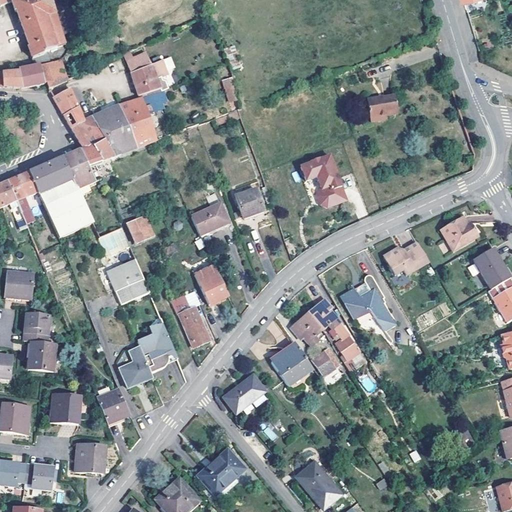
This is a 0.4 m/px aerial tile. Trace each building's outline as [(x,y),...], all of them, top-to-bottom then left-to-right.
[(0,0),(0,9),(11,5),(15,14),(17,14),(20,22),(28,49),(27,50),(31,60),(39,57),(43,56),(42,54),(64,46),(49,0),(17,0),(10,3),(9,0),(0,0)] [(152,67),(147,55),(133,60),(130,53),(123,56),(134,83),(140,98),(162,91),(162,93),(169,90),(167,84),(164,83),(162,80),(169,77),(163,63),(152,67)] [(43,67),(40,67),(46,85),(48,91),(68,82),(68,81),(59,56),(55,58),(57,62),(43,67)] [(41,61),(43,67),(57,62),(55,58),(55,56),(41,61)] [(40,67),(43,67),(41,61),(39,57),(31,60),(35,68),(40,67)] [(28,69),(34,87),(46,85),(40,67),(35,68),(28,69)] [(14,74),(14,89),(21,90),(34,87),(28,69),(17,73),(14,74)] [(4,89),(14,89),(14,74),(3,75),(4,89)] [(69,90),(54,99),(63,115),(65,118),(78,110),(69,90)] [(242,111),(238,98),(237,95),(233,96),(237,113),(238,113),(242,111)] [(120,108),(137,150),(158,143),(147,116),(157,112),(151,97),(133,103),(120,108)] [(369,123),(378,122),(378,118),(385,117),(394,115),(392,106),(395,106),(394,97),(376,100),(376,99),(365,101),(369,123)] [(104,114),(92,119),(115,158),(137,150),(120,108),(112,110),(104,114)] [(78,110),(65,118),(66,120),(72,130),(79,126),(84,124),(83,123),(78,110)] [(115,158),(92,119),(89,120),(83,123),(84,124),(79,126),(104,162),(115,158)] [(88,168),(104,162),(79,126),(72,130),(83,151),(81,151),(79,152),(88,168)] [(62,160),(79,191),(97,183),(88,168),(79,152),(71,156),(62,160)] [(50,165),(48,166),(30,174),(39,195),(59,240),(94,225),(79,191),(61,160),(50,165)] [(326,212),(346,205),(330,160),(300,170),(305,185),(316,181),(321,194),(319,194),(317,201),(320,209),(326,212)] [(39,195),(30,174),(17,179),(8,183),(17,202),(39,195)] [(0,186),(0,210),(11,206),(18,223),(22,222),(23,224),(26,224),(17,202),(8,183),(5,185),(0,186)] [(256,191),(236,198),(244,220),(264,213),(256,191)] [(193,219),(201,237),(229,225),(220,207),(193,219)] [(22,213),(27,226),(35,223),(30,210),(22,213)] [(147,218),(129,225),(138,246),(156,238),(147,218)] [(441,235),(452,255),(477,241),(472,231),(468,233),(467,231),(466,229),(462,222),(441,235)] [(104,255),(129,249),(123,229),(99,235),(104,255)] [(428,266),(417,246),(400,256),(397,252),(384,260),(395,279),(403,274),(406,279),(428,266)] [(511,280),(503,265),(497,254),(475,266),(491,295),(511,283),(511,280)] [(136,263),(107,275),(121,307),(150,295),(136,263)] [(215,268),(195,277),(209,307),(229,298),(215,268)] [(6,275),(3,300),(31,303),(34,278),(6,275)] [(385,334),(394,329),(390,321),(391,320),(384,307),(385,306),(383,302),(384,301),(373,282),(371,279),(369,279),(367,279),(366,280),(365,283),(366,286),(368,290),(366,289),(364,289),(362,289),(361,290),(359,290),(358,292),(357,294),(357,296),(355,292),(342,299),(347,308),(345,309),(358,320),(372,312),(385,334)] [(511,325),(511,283),(491,295),(489,296),(493,304),(495,302),(497,306),(495,307),(499,316),(502,315),(508,324),(506,329),(511,325)] [(366,286),(355,292),(357,296),(357,294),(358,292),(359,290),(361,290),(362,289),(364,289),(366,289),(368,290),(366,286)] [(170,301),(176,316),(179,315),(193,349),(209,343),(195,309),(189,311),(182,296),(170,301)] [(307,317),(321,334),(328,328),(342,342),(349,338),(340,325),(329,312),(332,310),(324,301),(307,317)] [(358,320),(345,309),(353,323),(358,320)] [(502,315),(499,316),(506,329),(508,324),(502,315)] [(321,334),(307,317),(290,332),(300,342),(303,340),(311,350),(319,343),(316,339),(321,334)] [(25,332),(24,345),(31,345),(47,347),(50,320),(26,318),(25,332)] [(137,344),(140,349),(144,360),(148,359),(153,371),(150,372),(151,375),(163,370),(165,369),(167,365),(168,364),(168,363),(168,362),(168,360),(176,358),(163,327),(151,334),(152,338),(137,344)] [(511,373),(511,337),(500,340),(502,350),(500,350),(502,362),(506,365),(508,374),(511,373)] [(360,355),(349,338),(335,346),(346,364),(360,355)] [(47,347),(31,345),(30,354),(28,373),(53,375),(56,347),(47,347)] [(312,371),(296,348),(272,366),(288,388),(312,371)] [(127,390),(153,379),(151,375),(150,372),(144,360),(140,349),(129,353),(134,365),(120,371),(127,390)] [(323,354),(311,362),(323,380),(335,372),(323,354)] [(0,358),(0,380),(8,382),(11,359),(0,358)] [(265,395),(253,380),(239,391),(224,402),(236,417),(265,395)] [(511,381),(499,384),(507,420),(511,418),(511,381)] [(120,392),(97,401),(108,427),(130,418),(120,392)] [(53,399),(50,426),(77,428),(80,401),(53,399)] [(2,408),(0,430),(0,434),(27,437),(28,425),(29,411),(2,408)] [(273,441),(278,437),(268,426),(263,431),(273,441)] [(511,429),(496,433),(499,448),(502,447),(506,462),(511,461),(511,429)] [(105,451),(78,448),(76,462),(75,475),(103,478),(105,451)] [(416,450),(409,454),(414,463),(421,459),(416,450)] [(220,460),(208,471),(200,478),(215,496),(223,489),(236,478),(244,471),(228,453),(220,460)] [(208,471),(220,460),(219,459),(206,469),(208,471)] [(383,461),(378,465),(384,473),(389,470),(383,461)] [(305,475),(297,482),(320,511),(324,511),(341,499),(312,464),(303,472),(305,475)] [(0,488),(15,490),(16,485),(24,486),(25,469),(13,467),(0,466),(0,488)] [(40,470),(25,469),(24,486),(31,487),(31,492),(50,493),(52,471),(40,470)] [(305,475),(303,472),(294,479),(297,482),(305,475)] [(236,478),(223,489),(225,491),(237,480),(236,478)] [(376,483),(379,491),(388,487),(384,479),(376,483)] [(188,511),(198,503),(179,481),(164,494),(155,502),(164,511),(188,511)] [(511,485),(495,490),(502,511),(503,511),(511,509),(511,485)]
